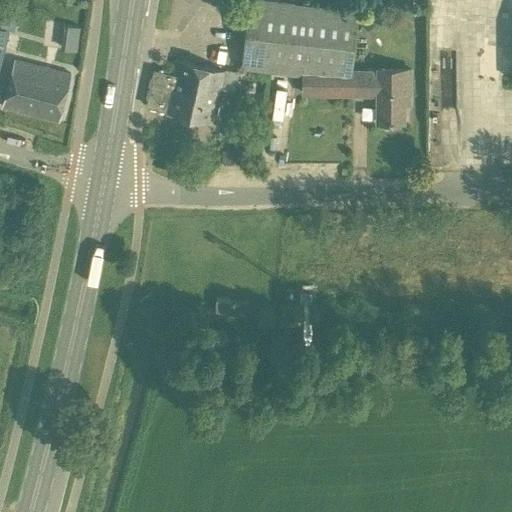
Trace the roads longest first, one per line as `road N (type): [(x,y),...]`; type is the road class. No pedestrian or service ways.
road 1 (unclassified): [(511,191),(247,195),(105,186)]
road 2 (primary): [(33,511),(105,186)]
road 3 (primary): [(105,186),(132,0)]
